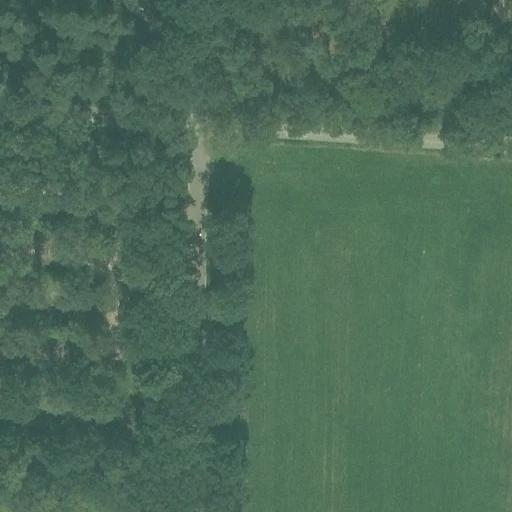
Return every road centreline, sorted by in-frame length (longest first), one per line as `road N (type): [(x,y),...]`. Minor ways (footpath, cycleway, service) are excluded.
road 1 (unclassified): [(197,511),(195,124)]
road 2 (unclassified): [(511,148),(195,124)]
road 3 (unclassified): [(195,124),(0,114)]
road 4 (unclassified): [(195,124),(200,0)]
